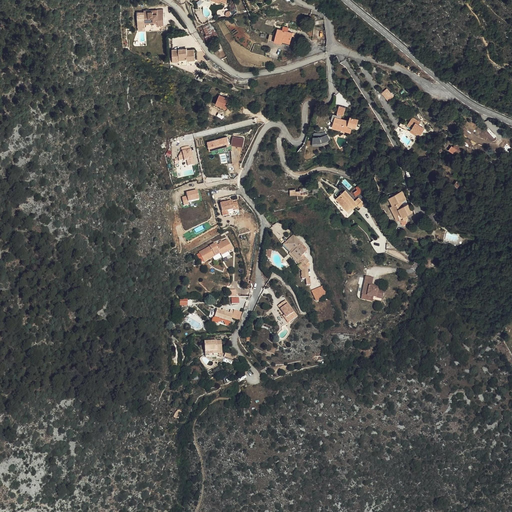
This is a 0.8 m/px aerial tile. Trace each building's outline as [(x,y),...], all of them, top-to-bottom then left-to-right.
[(160,23),(166,22),(165,10),(155,11),(155,9),(151,9),(151,8),(145,9),(146,22),(152,21),(152,20),(158,19),(160,23)] [(212,21),(202,25),(208,42),(218,38),(212,21)] [(298,30),(294,29),(294,30),(289,29),(284,27),(281,26),(279,34),(273,32),(271,37),(285,42),(286,40),(287,36),(292,38),(293,34),(297,35),(298,30)] [(190,57),(198,56),(197,46),(189,46),(189,45),(174,46),(175,54),(172,54),(172,59),(182,59),(182,62),(190,61),(190,57)] [(272,55),(280,58),(282,52),(274,49),(272,55)] [(389,100),(394,96),(387,89),(383,94),(389,100)] [(221,91),(217,99),(222,102),(228,104),(232,95),(221,91)] [(334,115),(330,114),(328,119),(334,121),(332,125),(339,128),(343,129),(343,130),(351,133),(354,126),(358,128),(362,117),(350,113),(348,119),(339,116),(341,112),(342,113),(345,105),(338,103),(334,115)] [(428,126),(422,123),(419,121),(421,118),(415,115),(410,123),(405,120),(402,124),(408,128),(409,126),(419,132),(421,130),(424,132),(428,126)] [(334,121),(328,119),(325,128),(337,133),(339,128),(332,125),(334,121)] [(313,131),(314,145),(321,145),(321,140),(329,140),(328,131),(313,131)] [(232,144),(243,147),(245,138),(234,135),(232,144)] [(227,137),(207,143),(210,151),(229,146),(227,137)] [(456,154),(461,150),(458,145),(453,149),(456,154)] [(191,146),(181,147),(182,153),(178,153),(179,159),(185,158),(186,165),(194,164),(191,146)] [(306,185),(307,192),(317,191),(317,183),(306,185)] [(299,186),(299,189),(300,193),(307,192),(306,185),(299,186)] [(354,199),(345,188),(335,196),(345,209),(350,205),(352,207),(357,203),(359,206),(363,203),(357,196),(354,199)] [(406,198),(402,189),(389,195),(393,203),(400,216),(401,219),(406,217),(404,214),(406,213),(413,210),(408,202),(404,204),(402,200),(406,198)] [(198,190),(186,191),(187,196),(182,196),(183,205),(189,204),(189,201),(199,200),(198,190)] [(240,213),(238,201),(233,202),(233,200),(220,202),(222,217),(240,213)] [(400,216),(393,203),(391,204),(397,217),(400,216)] [(439,210),(435,209),(433,212),(438,218),(442,213),(439,210)] [(302,241),(294,233),(291,236),(292,238),(290,240),(296,248),(292,251),(299,260),(301,258),(303,256),(301,254),(306,249),(300,242),(302,241)] [(199,247),(202,257),(212,252),(219,249),(221,253),(227,250),(233,247),(228,236),(216,242),(215,240),(199,247)] [(284,242),(292,251),(296,248),(290,240),(292,238),(291,236),(284,242)] [(290,253),(299,263),(303,260),(301,258),(299,260),(292,251),(290,253)] [(307,265),(303,260),(299,263),(298,265),(301,269),(301,277),(308,277),(307,265)] [(376,290),(384,291),(385,284),(380,283),(381,280),(377,280),(374,279),(374,277),(375,271),(368,269),(364,287),(369,288),(368,291),(376,292),(376,290)] [(323,285),(311,290),(316,300),(328,294),(323,285)] [(288,297),(280,303),(286,312),(288,314),(287,315),(290,320),(299,313),(296,309),(295,309),(289,301),(290,301),(288,297)] [(178,300),(179,307),(189,307),(188,299),(178,300)] [(228,314),(216,310),(213,320),(212,319),(210,323),(217,325),(218,322),(224,324),(223,326),(228,328),(231,319),(233,312),(229,311),(228,314)] [(241,314),(233,312),(231,319),(238,321),(241,314)] [(222,354),(220,340),(202,342),(203,356),(208,355),(209,358),(211,358),(214,358),(217,358),(216,354),(222,354)]
